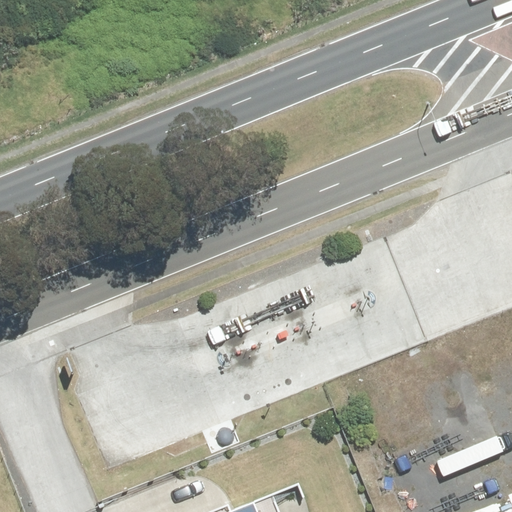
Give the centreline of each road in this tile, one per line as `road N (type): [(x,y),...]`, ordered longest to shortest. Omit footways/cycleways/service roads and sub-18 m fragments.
road 1 (primary): [(511,120),(0,318)]
road 2 (primary): [(0,202),(511,7)]
